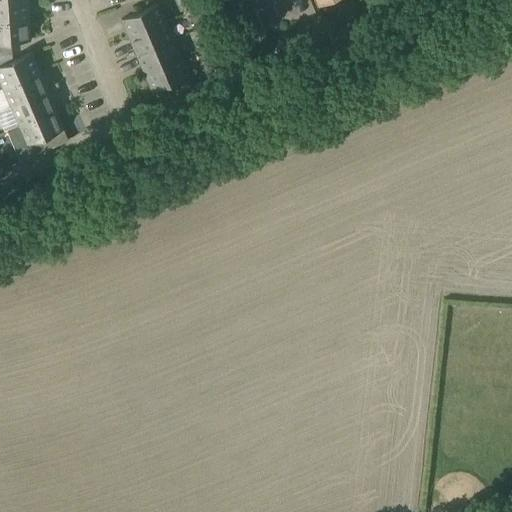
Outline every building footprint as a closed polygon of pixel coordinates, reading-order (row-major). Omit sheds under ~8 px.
[(26,0),(18,0),(0,1),(0,21),(28,20),(26,0)] [(192,0),(179,0),(181,3),(184,1),(189,12),(196,9),(192,0)] [(269,0),(232,0),(248,36),(265,28),(256,7),(270,1),(269,0)] [(157,4),(121,19),(129,38),(165,22),(157,4)] [(196,9),(189,12),(194,24),(201,21),(196,9)] [(28,20),(0,21),(0,42),(29,41),(28,20)] [(165,22),(129,38),(137,55),(173,40),(165,22)] [(206,33),(195,38),(205,62),(217,57),(206,33)] [(173,40),(137,55),(144,73),(180,57),(173,40)] [(30,53),(0,65),(0,83),(2,88),(38,72),(30,53)] [(180,57),(144,73),(152,91),(171,83),(175,94),(193,87),(180,57)] [(38,72),(2,88),(10,107),(46,91),(38,72)] [(46,91),(10,107),(18,126),(54,110),(46,91)] [(18,126),(6,130),(19,161),(42,151),(67,140),(63,129),(54,110),(18,126)]
